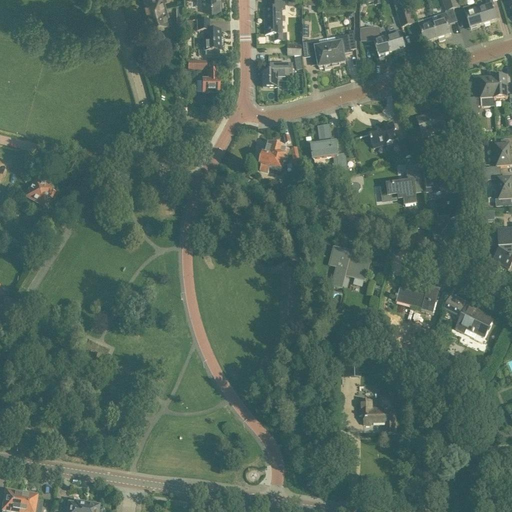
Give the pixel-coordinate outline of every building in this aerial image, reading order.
[(143,0),(145,4),(144,6),(145,9),(146,10),(147,12),(166,7),(164,0),(143,0)] [(201,0),(201,9),(219,8),(219,0),(201,0)] [(449,0),(444,0),(442,1),(446,13),(453,11),(449,0)] [(456,0),(449,0),(453,11),(459,9),(456,0)] [(488,8),(478,11),(483,27),(496,23),(491,8),(494,7),(492,1),(486,3),(488,8)] [(267,10),(264,10),(265,36),(273,36),(274,42),(286,42),(286,35),(282,35),(281,22),(284,22),(284,18),(281,18),(281,10),(284,10),(284,3),(267,4),(267,10)] [(476,6),(463,10),(470,31),(483,27),(478,11),(476,6)] [(148,15),(147,17),(148,20),(149,21),(151,29),(172,24),(171,19),(166,20),(165,15),(168,14),(166,7),(147,12),(148,15)] [(410,11),(403,13),(408,27),(414,25),(410,11)] [(403,13),(396,15),(401,29),(408,27),(403,13)] [(445,15),(430,20),(437,41),(438,41),(439,43),(441,43),(443,42),(445,41),(444,39),(450,37),(447,28),(449,27),(445,15)] [(430,20),(418,24),(424,45),(437,41),(430,20)] [(209,22),(197,22),(197,33),(203,33),(204,51),(205,51),(205,55),(217,55),(219,53),(219,52),(221,52),(220,31),(209,32),(209,22)] [(361,31),(361,35),(362,40),(362,45),(363,45),(363,47),(371,47),(371,44),(375,44),(379,59),(392,56),(387,40),(384,31),(381,31),(381,30),(377,30),(371,30),(367,31),(361,31)] [(400,36),(387,40),(392,56),(405,52),(400,36)] [(337,46),(328,47),(332,70),(340,69),(340,66),(345,65),(343,53),(351,52),(348,37),(336,40),(337,46)] [(319,43),(308,44),(311,59),(317,58),(319,70),(324,69),(325,71),(332,70),(328,47),(320,48),(319,43)] [(287,47),(287,58),(301,58),(301,48),(287,47)] [(206,62),(188,63),(188,72),(206,71),(206,62)] [(269,74),(263,74),(263,89),(278,89),(278,82),(293,82),(293,66),(269,66),(269,74)] [(208,82),(201,82),(202,95),(219,95),(219,82),(216,82),(216,72),(208,72),(208,82)] [(506,79),(493,80),(494,101),(507,100),(506,79)] [(492,81),(479,82),(481,109),(494,108),(494,101),(493,80),(492,80),(492,81)] [(433,115),(417,120),(423,139),(446,132),(439,111),(433,113),(433,115)] [(382,132),(369,136),(373,150),(392,145),(391,142),(398,140),(393,124),(381,128),(382,132)] [(321,147),(312,148),(313,162),(338,158),(341,180),(348,179),(345,156),(338,157),(336,145),(331,145),(329,128),(319,129),(321,147)] [(454,134),(446,136),(450,149),(458,146),(454,134)] [(407,142),(400,145),(404,160),(412,158),(407,142)] [(497,169),(484,170),(485,176),(501,175),(501,169),(511,168),(509,147),(508,147),(508,142),(501,142),(502,148),(495,148),(497,169)] [(262,167),(260,173),(268,175),(270,169),(281,172),(284,163),(286,163),(289,151),(269,145),(265,157),(263,157),(260,167),(262,167)] [(297,149),(291,150),(294,168),(300,167),(297,149)] [(418,167),(407,169),(408,181),(420,179),(418,167)] [(426,194),(439,192),(436,168),(423,170),(426,194)] [(485,177),(479,178),(479,183),(498,181),(499,202),(511,201),(511,188),(511,180),(502,181),(501,175),(485,176),(485,177)] [(30,192),(26,198),(42,207),(48,197),(52,199),(55,193),(35,182),(32,187),(31,187),(29,191),(30,192)] [(384,191),(382,194),(383,198),(386,200),(399,198),(399,202),(404,201),(405,208),(416,206),(413,184),(387,188),(388,190),(384,191)] [(448,203),(436,204),(438,218),(450,216),(450,221),(466,219),(463,198),(447,201),(448,203)] [(58,203),(55,208),(64,214),(67,209),(58,203)] [(496,250),(491,261),(507,271),(511,261),(511,259),(511,248),(511,224),(511,229),(496,230),(496,249),(497,249),(497,251),(496,250)] [(333,247),(327,266),(335,268),(330,286),(341,289),(345,277),(364,282),(370,262),(350,257),(352,252),(333,247)] [(399,290),(395,305),(396,305),(397,303),(422,310),(422,313),(421,312),(420,313),(433,317),(433,316),(432,315),(439,292),(440,292),(427,288),(427,289),(428,289),(426,298),(400,291),(400,290),(399,290)] [(450,298),(443,310),(459,318),(465,306),(450,298)] [(467,309),(456,331),(464,335),(466,331),(485,340),(494,321),(469,308),(468,308),(467,308),(467,309)] [(397,364),(419,367),(425,347),(416,344),(413,352),(402,349),(397,364)] [(360,364),(349,365),(349,375),(349,378),(360,378),(360,364)] [(438,382),(435,398),(448,401),(456,402),(460,383),(452,381),(451,385),(438,382)] [(371,402),(356,402),(356,418),(363,418),(364,427),(371,427),(371,425),(383,425),(383,430),(386,430),(386,435),(396,435),(395,411),(392,411),(392,396),(380,397),(380,409),(372,410),(372,403),(371,403),(371,402)] [(5,493),(2,511),(18,511),(21,496),(20,496),(20,495),(14,494),(14,495),(5,493)] [(21,496),(18,511),(40,511),(42,503),(36,502),(36,499),(35,498),(35,497),(29,496),(29,497),(21,496)]
